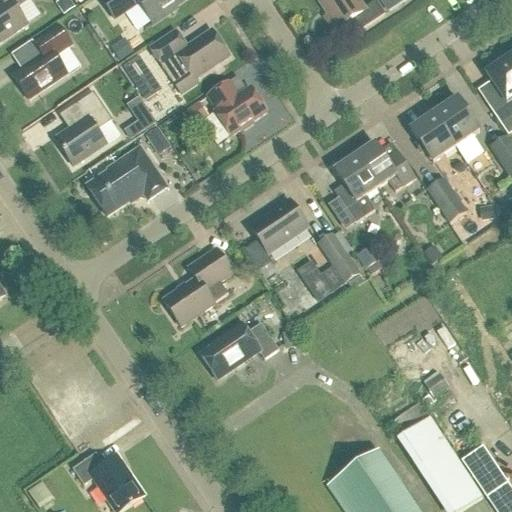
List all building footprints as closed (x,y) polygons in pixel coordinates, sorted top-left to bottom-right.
[(0,47),(28,29),(16,11),(31,0),(30,0),(0,0),(0,1),(4,8),(0,10),(0,47)] [(189,0),(188,0),(135,0),(136,0),(135,0),(106,0),(102,3),(114,22),(139,6),(153,27),(177,11),(176,9),(189,0)] [(364,12),(355,0),(317,0),(329,17),(325,20),(334,34),(354,21),(362,33),(385,17),(376,4),(364,12)] [(408,0),(388,0),(382,5),(388,15),(409,1),(408,0)] [(69,2),(58,10),(63,18),(75,10),(69,2)] [(30,104),(68,79),(55,60),(72,49),(59,30),(34,46),(43,59),(13,79),(30,104)] [(229,60),(212,35),(187,52),(176,35),(151,52),(181,97),(197,86),(195,83),(229,60)] [(121,43),(110,51),(119,64),(131,56),(121,43)] [(126,62),(121,76),(139,84),(145,70),(126,62)] [(511,68),(508,63),(499,69),(497,68),(493,68),(490,70),(489,73),(489,76),(486,77),(505,105),(491,114),(508,139),(511,136),(511,68)] [(238,100),(229,86),(208,100),(217,114),(214,116),(231,140),(242,133),(243,135),(254,128),(253,126),(267,116),(250,92),(238,100)] [(73,170),(106,147),(97,134),(112,124),(93,96),(67,114),(77,129),(55,143),(73,170)] [(135,122),(147,114),(138,101),(127,108),(135,122)] [(434,117),(456,151),(466,166),(483,155),(473,140),(479,135),(457,102),(434,117)] [(192,129),(209,117),(200,104),(183,115),(192,129)] [(433,166),(456,151),(434,117),(411,133),(433,166)] [(157,131),(147,139),(149,142),(148,143),(157,156),(169,148),(157,131)] [(511,183),(511,147),(507,140),(491,152),(511,183)] [(356,160),(378,192),(388,185),(395,196),(416,182),(397,155),(385,163),(375,148),(356,160)] [(148,204),(167,192),(140,152),(116,168),(117,170),(87,190),(107,220),(143,196),(148,204)] [(365,200),(378,192),(356,160),(335,175),(349,196),(339,202),(356,227),(375,214),(365,200)] [(450,227),(466,216),(444,183),(428,194),(450,227)] [(268,258),(308,231),(290,205),(250,231),(268,258)] [(494,212),(480,213),(482,225),(496,223),(494,212)] [(345,287),(359,278),(333,239),(319,248),(345,287)] [(369,252),(359,259),(372,279),(382,272),(369,252)] [(436,252),(425,259),(433,270),(443,262),(436,252)] [(181,330),(215,308),(215,307),(228,298),(220,285),(232,277),(217,254),(189,272),(196,283),(164,305),(181,330)] [(361,279),(354,283),(358,289),(364,284),(361,279)] [(279,354),(261,327),(248,336),(242,328),(199,357),(217,384),(259,355),(265,363),(279,354)] [(296,334),(282,336),(284,350),(298,348),(296,334)] [(440,377),(424,387),(433,401),(448,391),(440,377)] [(511,511),(511,489),(484,448),(463,463),(496,511),(511,511)] [(324,485),(340,511),(412,511),(376,453),(324,485)] [(104,469),(96,457),(73,473),(84,490),(94,483),(113,511),(127,511),(143,501),(124,474),(126,472),(117,459),(104,469)] [(42,486),(28,495),(39,511),(42,509),(53,502),(42,486)]
